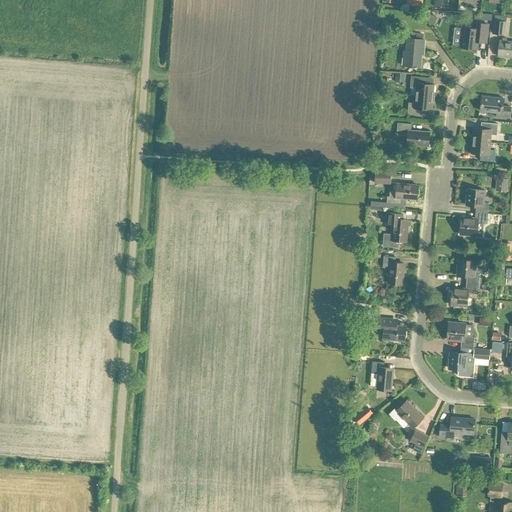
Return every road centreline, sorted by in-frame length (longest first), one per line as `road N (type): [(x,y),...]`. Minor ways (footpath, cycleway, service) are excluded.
road 1 (unclassified): [(114,511),(151,0)]
road 2 (residential): [(511,400),(447,392),(427,375),(418,352),(431,205),(444,196),(455,97),(482,73),(511,76)]
